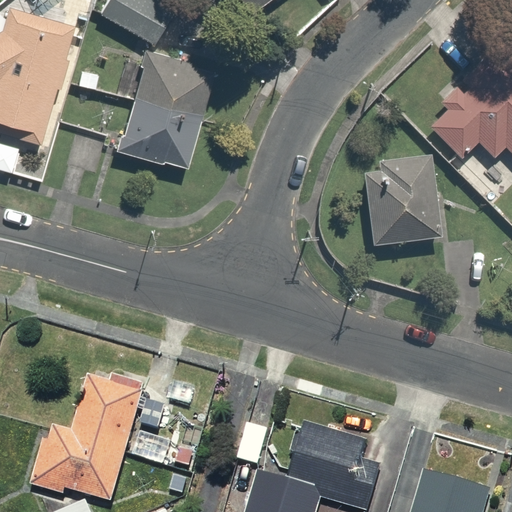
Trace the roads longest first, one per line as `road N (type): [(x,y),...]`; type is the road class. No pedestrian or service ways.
road 1 (residential): [(235,308),(263,201),(304,93),(401,0)]
road 2 (residential): [(511,387),(235,308)]
road 3 (residential): [(235,308),(0,233)]
